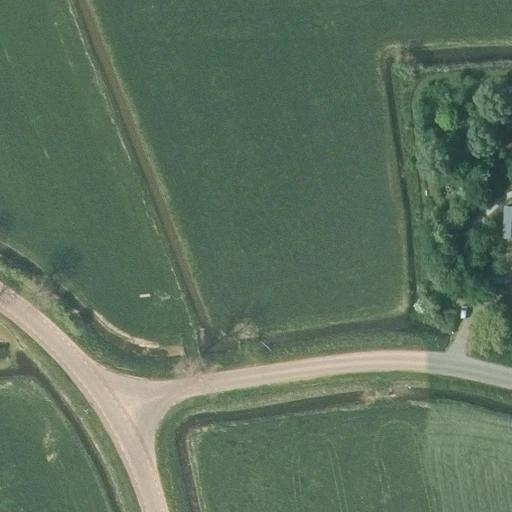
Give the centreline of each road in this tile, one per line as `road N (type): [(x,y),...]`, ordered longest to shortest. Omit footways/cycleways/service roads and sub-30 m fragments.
road 1 (unclassified): [(511,381),(422,359),(363,361),(184,388),(116,411)]
road 2 (secondary): [(116,411),(27,310),(0,294)]
